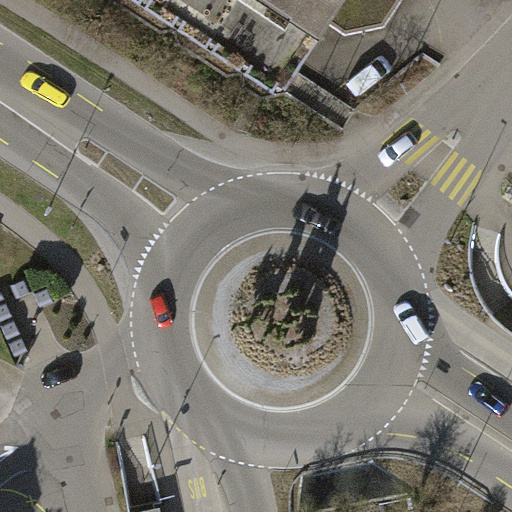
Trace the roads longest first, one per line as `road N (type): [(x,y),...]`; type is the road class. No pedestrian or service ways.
road 1 (secondary): [(197,234),(155,193),(0,93)]
road 2 (residential): [(511,74),(367,232)]
road 3 (residential): [(0,459),(113,369),(164,348)]
road 4 (secondary): [(367,232),(336,211),(263,200),(197,234)]
road 5 (secondary): [(223,427),(262,441),(302,441),(341,428),(373,403)]
road 6 (secondary): [(373,403),(453,436),(511,474)]
road 7 (secondary): [(511,415),(403,343)]
road 8 (secondary): [(197,234),(173,268),(161,307),(164,348)]
road 9 (secondary): [(403,343),(403,295),(367,232)]
